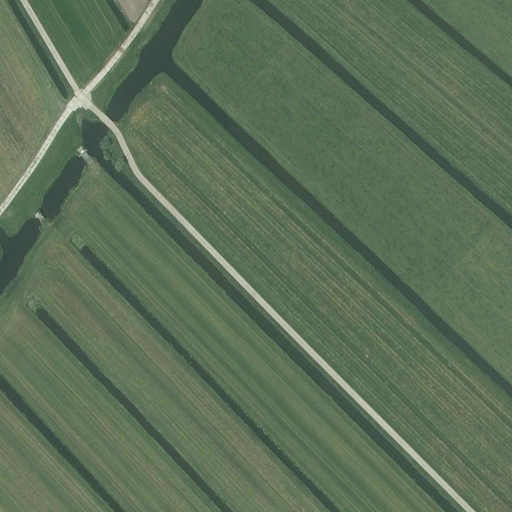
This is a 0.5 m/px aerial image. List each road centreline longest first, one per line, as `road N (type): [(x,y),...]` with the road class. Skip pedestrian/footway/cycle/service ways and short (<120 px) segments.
road 1 (track): [(474,511),(140,178),(22,0)]
road 2 (track): [(155,0),(0,211)]
